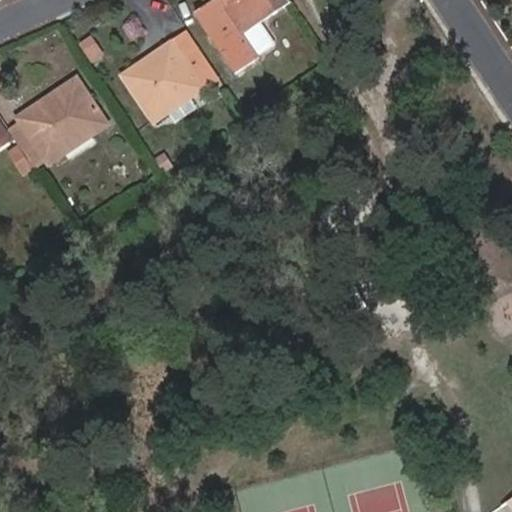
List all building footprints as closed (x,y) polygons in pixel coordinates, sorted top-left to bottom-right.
[(258,55),(244,32),(292,0),(238,0),(226,8),(221,0),(219,0),(198,14),(236,71),(258,55)] [(221,0),(226,8),(238,0),(221,0)] [(187,99),(221,75),(190,31),(125,75),(154,120),(170,111),(167,105),(184,95),(187,99)] [(93,134),(108,124),(78,78),(20,118),(23,122),(12,129),(23,146),(37,168),(48,160),(51,162),(65,153),(62,148),(90,130),(93,134)] [(273,99),(265,87),(248,98),(256,111),(273,99)] [(0,143),(11,136),(0,119),(0,143)] [(70,160),(97,141),(93,134),(90,130),(62,148),(65,153),(70,160)] [(14,152),(29,174),(37,168),(23,146),(14,152)]
